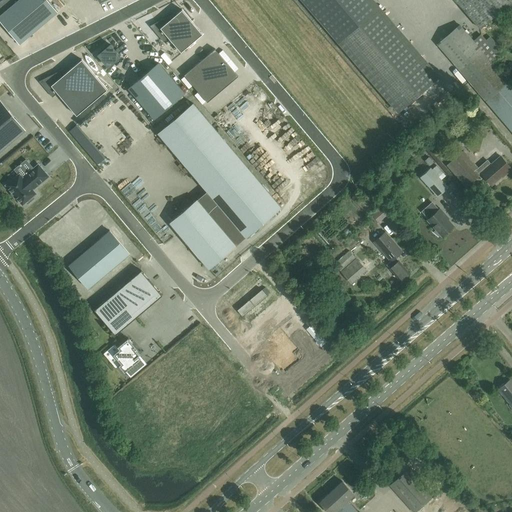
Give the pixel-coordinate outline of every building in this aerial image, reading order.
[(0,0),(0,15),(10,7),(4,0),(0,0)] [(58,12),(47,0),(18,0),(10,7),(0,15),(0,21),(19,44),(58,12)] [(511,0),(455,0),(479,28),(511,0)] [(174,14),(150,26),(163,41),(168,37),(181,52),(202,34),(182,10),(175,15),(174,14)] [(371,13),(337,42),(396,111),(430,82),(371,13)] [(511,132),(511,87),(490,62),(473,41),(459,25),(437,44),(511,132)] [(473,41),(490,62),(498,55),(481,35),(473,41)] [(120,57),(120,56),(119,56),(111,46),(110,45),(109,45),(110,46),(109,46),(110,46),(105,50),(104,50),(104,51),(99,54),(98,55),(99,56),(108,66),(108,67),(109,67),(109,66),(114,62),(115,62),(115,61),(119,57),(119,58),(120,57),(120,58),(120,57)] [(215,49),(184,75),(207,102),(238,76),(215,49)] [(63,69),(39,81),(52,97),(58,93),(77,115),(107,90),(82,60),(66,73),(63,69)] [(185,93),(159,62),(128,88),(154,119),(185,93)] [(0,149),(24,130),(0,100),(0,149)] [(158,133),(246,237),(281,207),(193,103),(158,133)] [(505,174),(511,169),(500,156),(490,164),(487,160),(474,171),(466,163),(471,159),(463,150),(450,161),(470,183),(481,173),(491,185),(505,173),(505,174)] [(447,157),(450,160),(457,154),(454,151),(447,157)] [(6,185),(22,205),(26,202),(27,204),(34,198),(32,196),(36,194),(32,190),(48,177),(38,165),(33,169),(23,178),(19,174),(19,175),(6,185)] [(448,187),(430,168),(420,177),(438,197),(448,187)] [(154,230),(161,225),(131,179),(124,183),(154,230)] [(92,194),(84,203),(98,217),(107,208),(92,194)] [(170,223),(209,268),(236,246),(197,200),(170,223)] [(384,206),(373,216),(380,224),(391,214),(384,206)] [(442,236),(453,226),(445,217),(446,216),(439,209),(433,214),(426,206),(421,211),(428,219),(427,220),(435,229),(433,232),(439,237),(441,235),(442,236)] [(168,234),(164,227),(159,230),(163,237),(168,234)] [(88,289),(129,254),(110,231),(69,265),(88,289)] [(406,278),(406,277),(410,274),(396,257),(402,252),(385,232),(374,241),(391,261),(386,265),(401,281),(402,280),(404,280),(406,278)] [(340,271),(355,258),(349,250),(334,264),(340,271)] [(356,258),(341,272),(353,285),(368,272),(356,258)] [(162,295),(141,270),(95,310),(115,334),(162,295)] [(262,289),(237,310),(242,315),(267,294),(269,292),(265,287),(262,289)] [(274,295),(244,321),(261,341),(291,315),(274,295)] [(311,323),(305,328),(320,345),(326,340),(311,323)] [(274,344),(266,351),(283,371),(296,360),(290,353),(295,348),(280,331),(270,340),(274,344)] [(130,377),(130,378),(147,364),(139,355),(140,355),(137,351),(138,350),(128,338),(117,347),(119,349),(113,354),(121,364),(119,366),(124,372),(127,370),(131,376),(130,377)] [(499,389),(511,404),(510,405),(511,407),(511,381),(510,379),(499,389)] [(415,511),(435,495),(410,468),(390,486),(413,511),(415,511)] [(335,488),(327,495),(342,511),(356,511),(347,501),(354,495),(343,482),(335,488)] [(448,485),(418,511),(446,511),(452,511),(469,497),(457,484),(452,489),(448,485)] [(342,511),(327,495),(320,502),(328,511),(342,511)]
